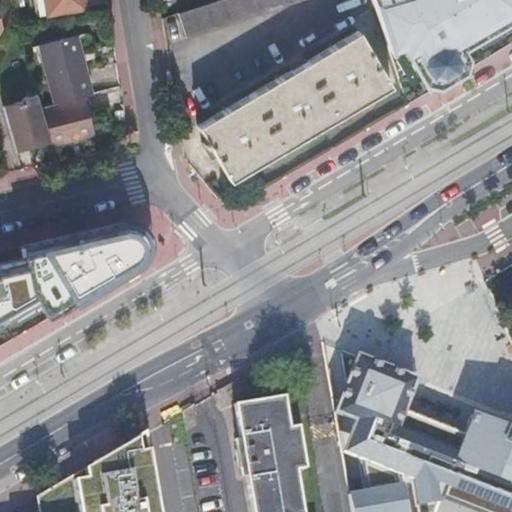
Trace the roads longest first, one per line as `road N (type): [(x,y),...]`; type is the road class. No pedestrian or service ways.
road 1 (residential): [(222,246),(511,78)]
road 2 (primary): [(280,308),(0,467)]
road 3 (residential): [(222,246),(0,377)]
road 4 (residential): [(365,261),(511,389)]
road 5 (residential): [(128,0),(157,173)]
road 6 (primary): [(511,170),(365,261)]
road 7 (residential): [(157,173),(0,210)]
